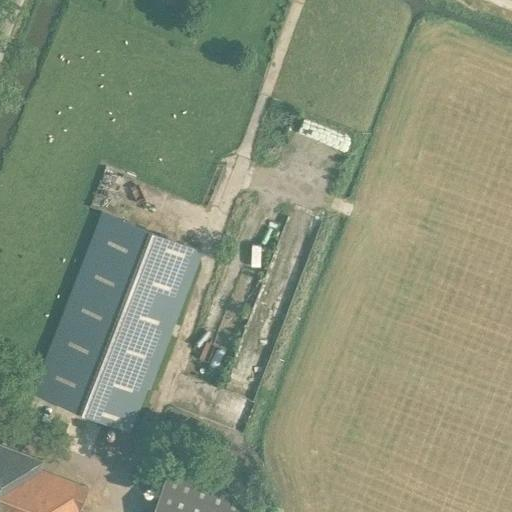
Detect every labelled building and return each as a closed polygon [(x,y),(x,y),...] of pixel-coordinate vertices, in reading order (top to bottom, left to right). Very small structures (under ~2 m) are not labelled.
[(106,212),(35,395),(131,432),(201,249),(106,212)] [(315,224),(287,216),(268,282),(297,290),(315,224)] [(248,416),(259,390),(219,372),(232,342),(213,333),(189,390),(203,396),(203,397),(248,416)] [(253,354),(250,360),(245,358),(237,375),(252,382),(254,376),(261,379),(265,371),(259,368),(264,359),(253,354)] [(285,427),(320,437),(328,411),(292,401),(285,427)] [(0,441),(0,511),(77,511),(88,486),(39,466),(42,458),(0,441)] [(170,470),(153,511),(256,511),(260,503),(170,470)]
